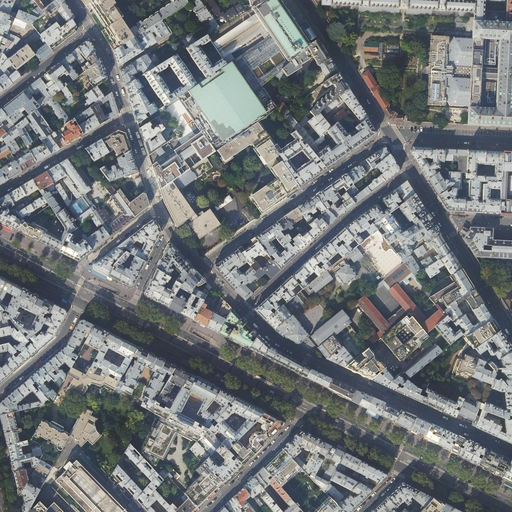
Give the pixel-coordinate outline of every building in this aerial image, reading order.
[(2,0),(1,4),(0,6),(0,11),(29,24),(30,24),(31,23),(44,13),(42,10),(38,6),(31,11),(33,13),(32,15),(19,10),(18,14),(11,12),(15,0),(2,0)] [(39,0),(33,0),(38,6),(42,10),(45,8),(39,0)] [(81,0),(86,6),(90,3),(92,6),(93,9),(92,10),(95,13),(99,20),(105,29),(101,31),(103,34),(112,48),(113,51),(123,45),(125,43),(135,37),(149,29),(161,21),(164,19),(172,14),(166,6),(142,23),(140,21),(136,23),(138,25),(135,27),(135,26),(129,30),(121,18),(123,17),(114,5),(116,4),(113,0),(81,0)] [(159,0),(161,1),(162,0),(169,0),(172,3),(166,6),(172,14),(190,3),(187,0),(159,0)] [(281,1),(279,0),(267,0),(251,9),(270,36),(227,64),(226,63),(226,64),(206,77),(196,84),(181,95),(193,114),(190,116),(189,117),(189,119),(190,120),(191,120),(192,120),(194,119),(202,131),(215,151),(217,150),(255,123),(277,108),(275,105),(261,86),(265,83),(275,75),(281,69),(318,39),(314,33),(312,29),(304,35),(290,16),(281,1)] [(219,27),(215,21),(199,0),(194,0),(190,3),(193,8),(193,9),(201,22),(209,17),(210,18),(208,19),(214,27),(202,34),(204,37),(207,35),(219,27)] [(248,0),(250,5),(242,7),(240,4),(225,12),(226,13),(223,15),(222,12),(220,14),(217,11),(218,10),(211,0),(199,0),(215,21),(222,17),(226,24),(251,9),(267,0),(248,0)] [(489,0),(501,1),(501,0),(506,0),(314,0),(317,5),(321,5),(332,6),(332,5),(361,6),(361,7),(369,7),(398,8),(398,9),(408,9),(437,10),(437,11),(445,11),(474,12),(474,17),(468,17),(468,21),(466,21),(466,17),(359,12),(358,30),(432,34),(432,38),(431,38),(431,41),(432,41),(431,50),(430,50),(430,52),(431,52),(431,61),(430,61),(430,63),(431,63),(430,70),(430,72),(429,72),(429,75),(430,75),(430,83),(429,83),(428,86),(430,86),(429,95),(428,95),(428,97),(429,97),(429,104),(432,104),(432,105),(433,105),(433,104),(441,105),(441,106),(441,105),(445,105),(446,100),(447,100),(450,104),(449,105),(450,105),(451,105),(456,105),(456,106),(457,106),(457,105),(462,105),(462,106),(463,106),(464,106),(469,106),(469,107),(468,124),(511,126),(511,0),(506,0),(506,12),(484,11),(484,0),(489,0)] [(50,14),(59,7),(54,1),(53,1),(45,8),(42,10),(44,13),(47,11),(50,14)] [(70,10),(65,2),(59,7),(50,14),(61,28),(72,20),(75,18),(75,17),(70,10)] [(29,24),(0,11),(0,36),(13,41),(8,48),(4,54),(5,56),(14,43),(16,45),(20,39),(17,37),(8,33),(12,22),(13,22),(13,24),(20,27),(20,28),(23,29),(23,28),(25,28),(27,29),(29,24)] [(61,28),(50,14),(47,11),(44,13),(31,23),(35,29),(36,30),(52,51),(61,44),(76,32),(74,29),(77,27),(75,25),(72,20),(61,28)] [(161,21),(149,29),(152,33),(153,32),(155,32),(157,35),(156,37),(155,38),(158,42),(167,36),(173,33),(166,22),(163,23),(161,21)] [(155,38),(152,33),(149,29),(135,37),(143,51),(158,42),(155,38)] [(186,48),(204,37),(202,34),(199,29),(182,39),(185,45),(182,47),(183,50),(186,48)] [(52,51),(36,30),(23,41),(27,44),(8,59),(20,75),(23,74),(19,68),(27,62),(36,55),(40,61),(46,57),(53,51),(52,51)] [(207,35),(204,37),(186,48),(206,77),(226,64),(223,59),(216,63),(217,64),(214,65),(215,66),(213,67),(212,67),(212,66),(199,47),(198,46),(198,45),(200,44),(201,46),(203,44),(204,45),(210,40),(207,35)] [(0,44),(1,45),(1,44),(0,43),(1,40),(6,42),(4,46),(8,48),(13,41),(0,36),(0,44)] [(143,51),(135,37),(125,43),(128,48),(125,49),(123,45),(113,51),(116,58),(119,66),(143,51)] [(85,60),(79,53),(80,52),(86,59),(96,52),(97,51),(93,45),(89,39),(79,47),(71,53),(76,59),(80,65),(82,63),(85,60)] [(294,86),(296,84),(297,87),(296,88),(298,91),(307,84),(302,76),(319,66),(330,58),(323,47),(318,39),(281,69),(287,76),(288,78),(294,86)] [(378,52),(378,44),(365,43),(364,51),(378,52)] [(398,60),(398,54),(384,53),(384,43),(380,43),(379,53),(364,52),(364,58),(398,60)] [(1,45),(0,44),(0,48),(2,49),(1,53),(3,54),(4,54),(8,48),(4,46),(1,45)] [(398,53),(399,45),(385,44),(385,52),(398,53)] [(97,54),(96,52),(86,59),(88,62),(84,65),(82,63),(80,65),(84,71),(86,70),(101,59),(100,58),(99,57),(100,57),(99,55),(98,54),(97,54)] [(76,59),(71,53),(65,58),(59,62),(67,72),(68,73),(73,80),(78,76),(69,64),(76,59)] [(196,84),(176,54),(155,68),(144,75),(165,105),(181,95),(196,84)] [(141,71),(144,75),(155,68),(146,55),(144,56),(135,62),(120,71),(121,74),(123,80),(125,86),(136,79),(134,75),(141,71)] [(334,64),(330,58),(319,66),(327,77),(338,70),(334,64)] [(8,59),(2,66),(0,68),(12,84),(16,80),(21,77),(20,75),(8,59)] [(86,85),(90,91),(97,86),(107,79),(106,74),(103,65),(101,59),(86,70),(89,74),(88,75),(92,81),(86,85)] [(60,77),(67,72),(59,62),(53,68),(47,72),(60,90),(65,87),(59,79),(58,79),(58,80),(57,79),(57,77),(58,77),(59,77),(60,77)] [(0,85),(4,90),(8,87),(12,84),(0,68),(0,85)] [(281,69),(275,75),(281,83),(288,78),(287,76),(281,69)] [(391,121),(407,122),(408,116),(397,115),(396,115),(396,113),(394,112),(392,112),(391,111),(388,107),(389,105),(381,91),(378,87),(368,71),(361,75),(389,120),(391,121)] [(48,82),(45,85),(54,95),(56,93),(55,91),(57,90),(58,92),(60,90),(47,72),(44,75),(43,75),(48,82)] [(339,96),(349,88),(345,81),(339,73),(328,79),(321,85),(322,86),(323,85),(324,87),(326,88),(330,86),(334,91),(333,92),(331,91),(330,91),(330,92),(328,95),(327,95),(326,95),(324,99),(322,98),(321,98),(321,99),(319,103),(318,102),(317,102),(317,103),(315,106),(312,108),(312,109),(310,111),(314,117),(319,113),(322,110),(338,97),(339,96)] [(31,85),(26,89),(40,106),(54,95),(45,85),(40,78),(37,80),(31,85)] [(136,79),(125,86),(128,93),(135,115),(138,123),(138,124),(158,110),(153,103),(150,105),(140,89),(142,87),(137,79),(136,79)] [(286,90),(279,95),(278,94),(275,96),(272,92),(273,91),(274,90),(273,89),(272,89),(270,90),(265,83),(261,86),(275,105),(281,100),(282,101),(283,100),(284,102),(291,97),(296,93),(293,89),(289,93),(286,90)] [(66,86),(65,87),(60,90),(64,94),(62,95),(64,97),(65,96),(68,99),(64,102),(62,102),(61,103),(62,105),(63,104),(65,104),(66,105),(66,104),(68,106),(76,100),(66,86)] [(97,102),(104,97),(103,95),(99,89),(97,86),(90,91),(85,94),(88,99),(85,101),(87,102),(79,108),(80,110),(81,109),(82,109),(93,101),(95,103),(97,102)] [(353,95),(349,88),(339,96),(352,111),(359,105),(353,95)] [(25,118),(40,106),(26,89),(13,99),(1,108),(15,126),(25,118)] [(112,92),(104,97),(97,102),(99,106),(108,100),(113,113),(105,115),(103,111),(102,111),(107,121),(119,114),(116,103),(115,103),(112,92)] [(54,95),(40,106),(25,118),(27,121),(29,119),(32,123),(30,124),(32,127),(40,139),(42,140),(53,132),(55,131),(56,131),(55,129),(55,130),(51,125),(49,127),(41,115),(43,114),(40,109),(42,108),(44,110),(50,106),(64,125),(65,124),(70,121),(53,96),(54,95)] [(342,101),(338,97),(322,110),(326,114),(342,101)] [(295,131),(296,132),(300,128),(296,124),(289,115),(293,112),(290,105),(286,108),(282,101),(281,100),(275,105),(277,108),(285,118),(295,131)] [(97,102),(95,103),(74,118),(75,120),(78,125),(84,135),(92,130),(103,123),(107,121),(102,111),(99,106),(97,102)] [(363,111),(359,105),(352,111),(360,121),(357,123),(358,125),(360,124),(361,123),(367,118),(363,111)] [(15,126),(1,108),(0,109),(0,125),(6,133),(15,126)] [(336,123),(338,122),(350,112),(348,110),(345,113),(342,110),(332,118),(336,123)] [(331,127),(319,113),(314,117),(310,120),(307,122),(320,137),(325,132),(327,131),(331,127)] [(307,122),(310,120),(306,115),(304,117),(303,116),(297,121),(298,122),(296,124),(300,128),(302,127),(307,122)] [(43,159),(51,154),(43,143),(42,140),(40,139),(39,140),(42,144),(34,148),(31,143),(33,142),(24,127),(25,126),(28,130),(32,127),(30,124),(27,121),(25,118),(15,126),(21,137),(28,147),(37,163),(43,159)] [(73,122),(75,120),(74,118),(70,121),(65,124),(68,130),(64,132),(64,133),(62,134),(63,137),(62,138),(63,140),(66,145),(73,141),(84,135),(78,125),(76,126),(73,122)] [(372,124),(367,118),(361,123),(363,126),(361,127),(360,124),(358,125),(355,128),(358,133),(352,137),(349,133),(348,134),(338,122),(336,123),(331,127),(327,131),(337,145),(343,141),(350,152),(364,143),(375,135),(376,131),(372,124)] [(150,121),(140,129),(141,133),(142,136),(144,143),(161,131),(165,129),(161,123),(152,129),(151,129),(151,128),(151,127),(151,126),(153,125),(150,121)] [(263,133),(255,123),(217,150),(225,162),(235,155),(233,154),(251,142),(266,164),(268,163),(279,179),(253,197),(262,212),(265,210),(266,211),(272,206),(290,194),(299,188),(294,180),(293,178),(281,161),(277,156),(271,148),(275,145),(265,132),(263,133)] [(21,137),(15,126),(6,133),(2,137),(4,140),(6,144),(13,138),(15,137),(17,140),(21,137)] [(302,127),(300,128),(296,132),(302,139),(306,144),(308,146),(314,141),(302,127)] [(111,134),(102,140),(109,152),(114,160),(116,159),(131,150),(129,144),(126,133),(118,130),(111,134)] [(53,132),(42,140),(43,143),(51,154),(55,152),(66,145),(63,140),(60,141),(58,137),(58,136),(55,131),(53,132)] [(168,141),(161,131),(144,143),(145,146),(149,155),(168,141)] [(210,154),(215,151),(202,131),(174,150),(177,154),(160,166),(157,162),(152,165),(155,176),(160,189),(206,157),(210,154)] [(294,180),(299,188),(313,178),(314,177),(326,169),(321,163),(320,161),(316,164),(315,162),(319,160),(308,146),(306,144),(304,145),(300,140),(302,139),(296,132),(295,131),(291,134),(295,139),(280,149),(276,144),(275,145),(271,148),(277,156),(279,155),(283,160),(281,161),(293,178),(296,176),(297,177),(294,180)] [(327,134),(325,132),(320,137),(314,141),(308,146),(319,160),(322,158),(323,161),(321,163),(326,169),(331,165),(350,152),(343,141),(337,145),(331,149),(328,145),(319,151),(316,147),(325,141),(324,139),(324,136),(327,134)] [(13,138),(6,144),(6,145),(10,152),(14,158),(15,157),(20,154),(18,150),(20,149),(13,138)] [(94,161),(109,152),(102,140),(101,139),(96,142),(94,143),(85,148),(88,153),(91,151),(93,155),(91,156),(94,161)] [(0,184),(1,184),(9,179),(0,164),(0,158),(2,157),(10,152),(6,145),(0,148),(0,184)] [(385,146),(376,152),(382,161),(390,154),(388,151),(385,146)] [(37,163),(28,147),(24,150),(22,153),(23,154),(20,155),(22,157),(17,160),(16,158),(15,158),(15,157),(14,158),(15,159),(22,171),(29,168),(37,163)] [(419,167),(427,162),(425,160),(423,159),(424,157),(426,158),(430,158),(430,148),(423,147),(413,147),(410,152),(412,157),(414,160),(419,167)] [(85,148),(75,154),(77,159),(88,153),(85,148)] [(437,148),(430,148),(430,158),(430,160),(432,162),(439,168),(443,171),(443,160),(444,148),(437,148)] [(466,170),(467,149),(461,149),(449,148),(444,148),(443,160),(458,161),(457,172),(466,172),(466,170)] [(475,150),(467,149),(466,170),(468,170),(468,174),(466,174),(466,179),(468,179),(468,180),(483,181),(483,176),(476,175),(476,164),(484,164),(485,150),(475,150)] [(135,161),(131,150),(116,159),(119,167),(115,168),(115,167),(115,166),(114,166),(113,166),(112,166),(111,167),(111,168),(112,169),(108,171),(105,166),(100,169),(107,179),(109,182),(139,172),(135,161)] [(494,151),(485,150),(484,164),(491,164),(494,164),(494,177),(483,176),(483,181),(487,181),(497,182),(498,179),(501,179),(502,151),(494,151)] [(511,151),(502,151),(501,179),(500,182),(499,214),(511,214),(511,151)] [(372,169),(376,166),(382,161),(376,152),(372,156),(366,160),(372,169)] [(393,159),(390,154),(382,161),(376,166),(382,174),(396,163),(393,159)] [(7,165),(2,157),(0,158),(0,164),(9,179),(14,176),(22,171),(15,159),(11,161),(11,162),(7,165)] [(206,157),(160,189),(165,204),(166,207),(174,222),(177,227),(195,214),(178,189),(181,187),(182,189),(206,172),(207,173),(214,168),(206,157)] [(58,164),(81,196),(82,197),(69,206),(77,218),(76,219),(77,221),(81,226),(91,218),(95,215),(102,225),(103,227),(110,236),(122,227),(122,226),(135,217),(115,190),(109,182),(107,179),(102,183),(101,184),(102,186),(104,184),(111,195),(110,196),(110,197),(111,199),(112,198),(123,214),(109,225),(95,205),(92,207),(90,205),(92,203),(87,197),(85,193),(90,190),(69,158),(58,164)] [(373,169),(372,169),(366,160),(357,166),(346,174),(353,184),(345,191),(342,193),(343,195),(346,192),(351,199),(361,191),(357,186),(356,187),(354,184),(373,169)] [(427,162),(419,167),(425,178),(427,179),(437,173),(435,169),(436,169),(437,170),(438,170),(439,168),(432,162),(429,164),(427,162)] [(399,168),(396,163),(382,174),(381,175),(385,181),(392,176),(400,170),(399,168)] [(64,201),(68,206),(76,200),(71,194),(67,197),(65,192),(65,191),(66,191),(65,190),(64,190),(59,184),(58,185),(56,182),(64,177),(64,178),(64,179),(64,180),(77,199),(81,196),(58,164),(52,168),(51,168),(46,171),(54,183),(64,201)] [(39,176),(33,179),(40,191),(41,193),(43,196),(47,203),(56,215),(65,208),(68,206),(64,201),(59,205),(50,192),(46,194),(46,193),(47,193),(47,192),(46,192),(46,191),(45,191),(44,192),(43,189),(54,183),(46,171),(39,176)] [(439,171),(437,173),(427,179),(430,185),(437,196),(449,188),(447,186),(450,184),(447,179),(446,179),(445,180),(444,180),(444,181),(440,174),(444,171),(443,171),(439,171)] [(466,174),(466,172),(457,172),(454,172),(448,171),(447,179),(450,184),(452,187),(451,187),(450,188),(457,188),(460,188),(465,189),(465,187),(460,187),(461,174),(466,174)] [(343,187),(345,191),(353,184),(346,174),(321,191),(315,195),(326,210),(327,209),(330,206),(326,201),(328,199),(329,201),(330,200),(332,203),(333,204),(333,203),(338,200),(340,197),(336,191),(343,187)] [(380,185),(385,181),(381,175),(375,179),(374,179),(372,181),(372,183),(366,187),(371,192),(380,185)] [(135,179),(137,188),(143,185),(140,177),(135,179)] [(27,183),(20,187),(29,202),(32,200),(33,197),(30,194),(37,190),(39,194),(41,193),(40,191),(33,179),(27,183)] [(483,181),(468,180),(465,180),(465,182),(469,182),(468,196),(469,196),(470,197),(470,200),(465,199),(464,212),(474,212),(481,213),(482,201),(478,201),(477,199),(478,199),(478,198),(478,197),(477,196),(478,196),(479,196),(480,183),(483,183),(483,181)] [(400,186),(394,190),(398,196),(400,195),(404,202),(415,194),(412,189),(407,181),(402,184),(400,186)] [(484,184),(484,185),(483,185),(482,201),(481,213),(491,213),(499,214),(500,182),(497,182),(487,181),(487,184),(486,184),(485,184),(484,184)] [(37,214),(35,211),(30,204),(29,202),(20,187),(14,191),(8,194),(14,205),(25,222),(28,220),(30,219),(28,216),(30,215),(31,218),(37,214)] [(360,201),(371,192),(366,187),(361,191),(351,199),(355,204),(360,201)] [(118,188),(115,190),(135,217),(142,211),(150,205),(147,198),(145,190),(142,190),(141,191),(143,193),(129,203),(118,188)] [(457,195),(457,188),(450,188),(449,188),(437,196),(442,203),(443,205),(446,211),(452,211),(457,212),(464,212),(465,199),(465,198),(459,198),(457,199),(455,196),(457,195)] [(398,196),(394,190),(389,194),(383,199),(383,201),(388,208),(385,210),(388,214),(389,213),(398,207),(395,202),(396,202),(397,202),(398,203),(399,202),(400,202),(400,201),(398,196)] [(355,204),(351,199),(346,192),(343,195),(342,196),(344,199),(342,201),(342,202),(344,203),(342,205),(346,211),(349,209),(355,204)] [(3,197),(0,199),(0,207),(3,212),(14,205),(8,194),(5,196),(3,197)] [(422,204),(415,194),(404,202),(398,207),(409,222),(410,221),(416,217),(418,216),(425,210),(422,204)] [(216,210),(233,201),(230,195),(213,204),(216,210)] [(305,202),(297,207),(304,217),(309,224),(314,220),(312,217),(311,217),(310,215),(308,215),(308,214),(309,214),(311,212),(312,213),(313,214),(315,212),(316,211),(315,210),(317,209),(318,209),(322,214),(322,213),(324,211),(326,210),(315,195),(305,202)] [(35,211),(47,203),(43,196),(40,198),(40,197),(33,202),(30,204),(35,211)] [(338,200),(333,203),(333,204),(330,206),(327,209),(336,218),(341,215),(346,211),(342,205),(338,200)] [(375,205),(365,212),(370,219),(370,220),(373,218),(375,220),(372,224),(373,225),(388,214),(385,210),(383,212),(378,205),(375,204),(375,205)] [(25,222),(14,205),(3,212),(0,217),(0,221),(6,224),(12,227),(15,229),(25,222)] [(291,225),(304,217),(297,207),(286,215),(276,222),(284,233),(286,235),(290,241),(292,239),(298,234),(291,225)] [(48,230),(38,241),(49,246),(60,252),(68,235),(77,229),(81,226),(77,221),(74,223),(74,221),(74,219),(73,218),(72,218),(71,218),(65,208),(56,215),(56,216),(59,220),(65,228),(65,230),(61,238),(48,232),(48,230)] [(189,223),(199,239),(221,225),(210,209),(189,223)] [(336,218),(327,209),(326,210),(324,211),(326,213),(326,214),(324,215),(323,214),(322,213),(322,214),(321,214),(319,216),(321,218),(327,226),(332,222),(336,218)] [(429,216),(425,210),(418,216),(420,219),(418,220),(416,217),(410,221),(410,222),(412,221),(414,224),(404,230),(404,231),(405,232),(404,233),(403,232),(402,232),(400,229),(385,240),(389,244),(396,240),(397,241),(401,247),(400,247),(400,248),(401,251),(396,253),(401,259),(440,234),(437,229),(429,216)] [(366,221),(370,219),(365,212),(360,216),(354,220),(362,231),(364,230),(366,230),(370,235),(377,230),(376,229),(373,225),(372,224),(369,225),(366,221)] [(400,229),(389,213),(388,214),(373,225),(376,229),(381,225),(387,232),(382,236),(385,240),(400,229)] [(100,227),(102,225),(95,215),(91,218),(97,227),(99,226),(100,227)] [(316,218),(314,220),(309,224),(309,225),(312,228),(307,233),(313,239),(322,231),(327,226),(321,218),(318,221),(316,218)] [(144,226),(129,237),(134,242),(136,241),(139,242),(138,243),(140,244),(142,241),(144,242),(142,248),(140,248),(139,249),(131,245),(128,249),(130,251),(129,253),(146,262),(155,245),(159,237),(162,231),(158,224),(155,220),(152,219),(144,226)] [(48,230),(28,220),(25,222),(15,229),(26,234),(31,237),(36,239),(38,241),(48,230)] [(349,224),(344,228),(359,245),(363,241),(359,236),(357,236),(357,235),(359,233),(362,231),(354,220),(349,224)] [(6,224),(0,221),(0,226),(10,232),(12,227),(6,224)] [(282,234),(284,233),(276,222),(272,225),(254,237),(269,256),(277,250),(270,241),(275,238),(279,243),(282,247),(290,241),(286,235),(284,236),(282,234)] [(85,232),(81,226),(77,229),(79,232),(80,233),(81,235),(82,237),(92,250),(101,243),(110,236),(103,227),(96,232),(95,231),(91,234),(92,235),(87,239),(87,237),(85,234),(85,232)] [(511,229),(501,229),(475,227),(463,227),(461,230),(460,232),(463,238),(465,241),(475,257),(476,257),(511,258),(511,229)] [(340,232),(334,237),(339,241),(341,244),(349,252),(356,247),(357,246),(359,245),(344,228),(340,232)] [(77,233),(79,232),(77,229),(68,235),(60,252),(69,256),(78,261),(84,257),(92,250),(82,237),(81,238),(82,240),(78,243),(78,245),(77,244),(77,243),(72,241),(74,236),(76,234),(76,235),(78,234),(77,233)] [(304,229),(298,234),(292,239),(294,242),(293,243),(300,251),(305,247),(313,239),(307,233),(304,229)] [(359,245),(357,246),(385,279),(404,263),(401,259),(396,253),(389,244),(385,240),(382,236),(377,230),(370,235),(363,241),(359,245)] [(31,237),(26,234),(24,238),(34,243),(36,239),(31,237)] [(440,234),(401,259),(404,263),(414,275),(421,271),(425,269),(451,252),(449,248),(446,243),(443,238),(441,236),(440,234)] [(134,242),(129,237),(127,239),(116,248),(125,252),(126,251),(128,249),(131,245),(134,242)] [(241,246),(237,249),(249,264),(255,272),(260,267),(256,261),(255,261),(254,258),(259,254),(263,256),(267,262),(271,259),(269,256),(254,237),(251,240),(254,244),(246,249),(244,251),(241,246)] [(336,244),(339,241),(334,237),(329,241),(323,247),(332,257),(338,252),(342,257),(349,252),(341,244),(338,247),(336,245),(337,245),(337,244),(336,244)] [(293,243),(290,241),(282,247),(285,250),(280,254),(277,250),(269,256),(271,259),(280,269),(289,261),(300,251),(293,243)] [(162,257),(156,269),(170,277),(170,276),(169,276),(173,269),(171,268),(170,267),(172,263),(181,272),(176,280),(181,284),(183,281),(185,278),(192,266),(181,255),(171,244),(170,244),(169,244),(169,245),(162,257)] [(364,256),(356,247),(349,252),(342,257),(332,266),(325,271),(318,276),(309,283),(304,288),(309,294),(314,290),(316,292),(333,279),(330,275),(335,271),(346,263),(346,262),(351,258),(354,263),(364,256)] [(318,252),(312,257),(318,263),(320,261),(323,264),(321,267),(322,268),(325,271),(332,266),(328,261),(332,257),(323,247),(320,250),(318,252)] [(93,265),(94,269),(97,271),(105,274),(108,276),(125,252),(116,248),(110,252),(106,255),(93,265)] [(247,266),(249,264),(237,249),(225,258),(215,264),(215,265),(214,266),(214,267),(214,268),(214,269),(218,273),(224,278),(231,272),(229,270),(231,268),(233,270),(236,267),(237,269),(238,269),(240,267),(245,264),(247,266)] [(146,262),(129,253),(126,251),(125,252),(108,276),(123,284),(130,287),(133,286),(139,275),(146,262)] [(451,252),(425,269),(430,277),(438,272),(437,270),(437,268),(444,264),(451,275),(462,268),(456,259),(451,252)] [(318,263),(312,257),(308,260),(302,266),(309,275),(311,276),(313,274),(312,272),(314,271),(318,276),(325,271),(322,268),(320,269),(316,265),(318,263)] [(280,269),(271,259),(267,262),(265,264),(267,267),(266,268),(265,267),(264,267),(262,269),(261,267),(260,267),(255,272),(253,274),(257,278),(258,279),(262,276),(264,274),(267,274),(270,278),(280,269)] [(335,271),(334,272),(345,285),(357,276),(347,263),(346,263),(335,271)] [(407,279),(413,274),(404,263),(385,279),(384,279),(391,288),(389,290),(403,307),(400,309),(386,322),(364,296),(356,302),(365,312),(381,330),(370,340),(373,344),(380,338),(406,316),(409,313),(411,316),(426,333),(434,326),(447,315),(446,314),(443,310),(442,309),(441,308),(439,310),(427,320),(419,310),(403,292),(398,286),(402,283),(405,285),(409,282),(407,279)] [(255,272),(249,264),(247,266),(248,267),(249,268),(243,273),(242,273),(238,269),(237,269),(236,267),(233,270),(231,272),(224,278),(229,284),(235,290),(253,274),(255,272)] [(192,266),(185,278),(187,279),(185,282),(183,281),(181,284),(179,287),(191,294),(204,300),(205,298),(209,291),(211,287),(208,283),(203,291),(198,289),(196,292),(194,292),(192,291),(195,285),(197,286),(201,285),(206,281),(196,271),(192,266)] [(305,279),(309,275),(302,266),(299,269),(291,276),(295,281),(298,278),(301,282),(299,284),(301,287),(303,289),(304,288),(309,283),(305,279)] [(467,278),(462,268),(451,275),(449,276),(452,281),(453,281),(454,281),(455,282),(454,283),(452,283),(451,284),(451,286),(451,287),(451,288),(451,289),(452,289),(451,290),(450,290),(450,289),(439,297),(441,300),(434,305),(436,310),(440,307),(441,308),(442,309),(446,307),(474,288),(467,278)] [(170,277),(156,269),(150,281),(144,292),(146,296),(157,301),(168,307),(179,287),(181,284),(176,280),(170,277)] [(253,281),(257,278),(253,274),(235,290),(237,293),(239,294),(245,300),(253,293),(252,292),(246,285),(248,283),(250,283),(253,281)] [(291,276),(286,280),(280,286),(284,290),(285,291),(292,298),(297,294),(293,289),(298,284),(295,281),(291,276)] [(263,285),(258,279),(257,278),(253,281),(260,287),(263,285)] [(22,288),(14,283),(7,280),(0,293),(0,305),(3,310),(9,313),(22,288)] [(282,292),(284,290),(280,286),(276,290),(265,299),(269,303),(271,301),(273,303),(271,305),(273,307),(276,311),(281,307),(277,302),(282,297),(286,302),(288,301),(292,298),(285,291),(283,292),(284,293),(283,293),(282,292)] [(191,294),(179,287),(168,307),(174,310),(180,313),(191,294)] [(24,288),(22,288),(9,313),(8,316),(10,319),(14,325),(18,330),(20,331),(23,324),(24,323),(23,322),(22,322),(21,321),(17,319),(20,313),(18,312),(19,310),(18,310),(20,307),(30,312),(38,296),(24,288)] [(455,321),(463,316),(458,308),(456,306),(457,304),(465,299),(468,303),(466,304),(468,308),(470,307),(472,310),(483,303),(478,294),(474,288),(446,307),(447,308),(443,310),(446,314),(448,313),(450,315),(450,314),(450,315),(448,317),(450,319),(452,321),(454,319),(455,321)] [(300,291),(297,294),(292,298),(288,301),(297,311),(308,301),(300,291)] [(188,317),(193,320),(204,300),(191,294),(180,313),(188,317)] [(47,300),(38,296),(30,312),(37,315),(31,327),(30,326),(29,326),(27,326),(23,324),(20,331),(27,340),(40,329),(43,323),(47,317),(49,312),(53,303),(47,300)] [(205,298),(204,300),(193,320),(199,323),(206,326),(213,312),(205,308),(209,300),(205,298)] [(271,305),(269,303),(265,299),(261,303),(254,309),(261,316),(265,320),(273,313),(270,310),(273,307),(271,305)] [(214,310),(213,312),(206,326),(211,329),(219,333),(231,308),(226,302),(225,301),(218,313),(218,311),(216,310),(214,310)] [(54,304),(53,303),(49,312),(51,313),(51,314),(52,315),(50,318),(47,317),(43,323),(47,325),(46,327),(48,328),(46,332),(54,336),(59,326),(67,313),(65,310),(59,307),(54,304)] [(473,325),(471,325),(465,315),(463,316),(455,321),(453,322),(456,325),(458,324),(460,326),(462,329),(464,331),(462,333),(465,336),(479,328),(493,319),(488,310),(483,303),(472,310),(479,322),(476,323),(473,325)] [(284,304),(281,307),(276,311),(273,313),(265,320),(270,325),(275,329),(292,315),(288,311),(289,310),(284,304)] [(236,312),(231,308),(219,333),(224,335),(227,337),(233,329),(231,328),(231,329),(229,329),(228,330),(225,329),(226,327),(227,327),(228,327),(228,325),(229,323),(235,326),(241,317),(236,312)] [(342,309),(309,335),(316,344),(319,346),(317,347),(326,359),(342,346),(350,340),(357,334),(349,324),(351,322),(348,319),(349,319),(342,309)] [(8,316),(4,311),(0,311),(0,328),(8,326),(7,320),(10,319),(8,316)] [(285,328),(296,319),(292,315),(275,329),(279,333),(283,336),(288,331),(285,328)] [(448,317),(447,315),(434,326),(449,344),(462,333),(459,329),(454,333),(446,323),(450,319),(448,317)] [(74,328),(75,329),(80,320),(84,319),(89,321),(95,325),(96,322),(85,316),(84,316),(82,316),(81,317),(80,318),(74,328)] [(408,319),(406,316),(380,338),(400,361),(428,337),(426,334),(426,333),(411,316),(408,319)] [(241,317),(235,326),(233,329),(227,337),(236,341),(249,348),(258,334),(247,323),(241,317)] [(89,321),(84,319),(80,320),(75,329),(68,341),(66,345),(74,349),(76,345),(78,345),(79,345),(86,333),(87,333),(85,337),(83,341),(85,342),(95,325),(89,321)] [(285,328),(288,331),(283,336),(305,348),(310,351),(316,346),(315,345),(308,336),(309,335),(296,319),(285,328)] [(497,324),(493,319),(479,328),(465,336),(464,336),(468,342),(469,342),(471,345),(472,344),(474,348),(500,330),(497,324)] [(101,328),(95,325),(85,342),(85,343),(92,347),(100,351),(109,332),(101,328)] [(10,326),(8,326),(0,328),(0,336),(11,334),(13,328),(10,328),(10,326)] [(17,331),(13,328),(11,334),(11,335),(14,339),(20,342),(20,343),(17,346),(16,345),(14,344),(12,347),(16,352),(18,354),(24,361),(29,358),(37,351),(27,340),(20,331),(18,330),(17,331)] [(46,332),(40,329),(27,340),(37,351),(43,346),(43,345),(54,336),(46,332)] [(479,354),(487,349),(490,355),(493,355),(495,354),(498,359),(503,356),(501,352),(503,351),(505,354),(511,349),(511,348),(506,339),(500,330),(474,348),(479,354)] [(122,339),(109,332),(100,351),(91,366),(91,367),(96,369),(97,366),(102,369),(102,370),(101,372),(104,374),(111,363),(104,359),(103,357),(108,347),(110,348),(109,349),(109,351),(111,352),(113,351),(113,350),(117,352),(124,339),(122,339)] [(264,340),(258,334),(249,348),(251,349),(253,350),(264,356),(269,346),(264,340)] [(365,344),(357,334),(350,340),(362,354),(369,348),(365,344)] [(309,335),(308,336),(315,345),(316,344),(309,335)] [(125,340),(124,339),(117,352),(120,354),(120,355),(120,356),(119,357),(122,359),(123,357),(124,357),(124,356),(125,357),(120,367),(118,367),(111,363),(104,374),(107,376),(108,374),(111,374),(115,376),(113,379),(118,382),(121,378),(133,356),(138,347),(125,340)] [(7,349),(9,343),(4,344),(0,345),(0,352),(6,351),(7,349)] [(12,347),(9,343),(7,349),(12,355),(8,358),(8,359),(7,359),(7,360),(7,362),(5,363),(13,372),(16,368),(24,361),(18,354),(17,355),(15,352),(16,352),(12,347)] [(436,344),(403,371),(410,378),(412,376),(442,351),(436,344)] [(73,352),(74,349),(66,345),(60,350),(54,356),(62,365),(64,363),(65,362),(71,368),(74,362),(78,355),(73,352)] [(269,346),(264,356),(298,373),(306,377),(310,368),(301,363),(288,356),(282,353),(275,349),(269,346)] [(326,359),(338,365),(344,367),(354,360),(355,359),(354,358),(352,359),(342,346),(326,359)] [(121,378),(118,382),(116,387),(123,390),(120,395),(149,410),(155,401),(157,397),(155,396),(160,384),(162,385),(163,382),(164,381),(162,380),(166,372),(168,373),(167,374),(170,375),(175,366),(168,362),(155,355),(143,349),(138,347),(133,356),(135,357),(136,357),(138,358),(137,360),(136,359),(136,361),(134,360),(134,361),(134,362),(133,365),(131,365),(130,365),(129,368),(130,369),(124,380),(121,378)] [(369,347),(369,348),(362,354),(364,357),(364,359),(359,363),(354,360),(344,367),(351,370),(356,372),(358,373),(360,374),(367,377),(371,379),(376,375),(379,372),(380,372),(381,371),(385,367),(381,362),(377,360),(374,356),(373,352),(369,347)] [(479,354),(474,348),(466,355),(464,354),(462,359),(459,358),(451,377),(469,385),(471,376),(472,375),(478,359),(480,355),(479,354)] [(511,349),(505,354),(503,356),(498,359),(500,362),(501,361),(501,362),(501,364),(500,365),(500,372),(502,372),(502,373),(506,377),(502,381),(507,387),(511,384),(511,349)] [(264,356),(253,350),(251,354),(262,360),(264,356)] [(62,365),(54,356),(48,361),(41,366),(52,378),(60,387),(67,375),(61,367),(59,367),(60,366),(60,367),(62,366),(62,365)] [(481,360),(478,359),(472,375),(471,376),(479,379),(492,384),(494,379),(496,374),(494,372),(493,370),(491,372),(483,369),(483,367),(486,362),(483,359),(481,360)] [(488,364),(493,370),(494,372),(496,370),(496,367),(491,361),(488,364)] [(77,368),(74,362),(71,368),(67,374),(74,378),(68,389),(81,396),(82,396),(84,394),(88,387),(87,385),(92,383),(100,386),(104,383),(114,389),(116,387),(118,382),(113,379),(107,376),(104,374),(101,372),(96,369),(91,367),(91,366),(90,366),(89,366),(88,366),(87,368),(81,369),(77,368)] [(0,382),(2,380),(7,376),(13,372),(5,363),(4,365),(3,364),(1,365),(2,366),(1,367),(0,367),(0,382)] [(35,372),(29,377),(48,398),(50,396),(53,400),(57,394),(53,389),(51,389),(50,390),(43,382),(47,379),(48,381),(52,378),(41,366),(36,371),(35,372)] [(170,375),(160,392),(157,397),(155,401),(158,403),(159,403),(161,401),(166,404),(165,406),(169,408),(174,399),(167,395),(166,395),(165,394),(166,392),(168,393),(169,393),(173,386),(175,387),(177,387),(177,385),(181,387),(190,373),(186,371),(175,366),(170,375)] [(394,378),(385,367),(381,371),(383,373),(381,375),(379,372),(376,375),(371,379),(381,384),(395,390),(405,381),(399,374),(394,378)] [(310,368),(306,377),(318,384),(327,388),(332,378),(329,377),(325,375),(310,368)] [(403,371),(399,374),(405,381),(409,378),(410,378),(403,371)] [(199,409),(203,411),(205,409),(213,399),(221,389),(215,386),(208,382),(190,373),(181,387),(174,399),(169,408),(165,406),(164,406),(163,408),(157,405),(158,403),(155,401),(149,410),(151,411),(150,413),(152,415),(153,416),(153,418),(141,442),(142,442),(138,449),(142,453),(141,456),(152,468),(159,455),(163,457),(164,454),(165,454),(168,450),(167,449),(169,446),(165,444),(168,436),(168,434),(190,444),(194,440),(197,441),(208,429),(208,428),(201,425),(194,421),(180,414),(191,392),(205,398),(199,409)] [(48,398),(29,377),(25,380),(16,388),(24,398),(26,396),(28,398),(30,396),(29,394),(32,391),(38,398),(39,400),(28,403),(30,408),(45,404),(44,403),(45,401),(48,398)] [(332,378),(327,388),(339,394),(350,400),(355,389),(344,384),(332,378)] [(412,379),(409,378),(405,381),(395,390),(398,392),(412,398),(420,402),(423,395),(425,392),(426,390),(427,387),(428,384),(424,382),(421,388),(417,387),(409,381),(412,379)] [(497,380),(494,379),(492,384),(489,391),(491,391),(492,389),(500,392),(504,392),(505,409),(501,409),(501,408),(487,403),(488,400),(486,399),(484,404),(482,409),(482,410),(500,417),(507,419),(508,419),(508,414),(511,414),(511,419),(511,418),(511,384),(507,387),(502,381),(500,378),(497,380)] [(436,391),(427,387),(426,390),(425,392),(423,395),(420,402),(426,405),(438,410),(443,412),(448,398),(443,396),(436,393),(436,391)] [(21,401),(24,398),(16,388),(12,392),(0,402),(0,414),(0,415),(14,412),(30,408),(28,403),(17,405),(17,404),(19,402),(20,403),(22,402),(21,401)] [(220,406),(214,412),(213,414),(213,415),(205,409),(203,411),(199,416),(205,420),(201,425),(208,428),(211,425),(212,424),(209,423),(213,418),(215,420),(236,397),(227,392),(221,389),(213,399),(220,405),(220,406)] [(359,391),(355,389),(350,400),(354,402),(359,404),(364,393),(359,391)] [(368,395),(364,393),(359,404),(362,406),(367,408),(372,396),(368,395)] [(453,400),(448,398),(443,412),(449,415),(450,415),(455,418),(457,413),(459,409),(456,408),(457,406),(459,407),(463,400),(464,398),(459,396),(460,394),(457,393),(453,400)] [(380,400),(372,396),(367,408),(374,412),(380,415),(386,402),(380,400)] [(243,400),(236,397),(215,420),(215,421),(217,423),(214,427),(211,425),(208,428),(208,429),(213,435),(218,430),(222,434),(229,426),(224,421),(224,420),(225,420),(231,413),(231,412),(232,412),(240,416),(251,404),(243,400)] [(475,405),(463,400),(459,407),(459,409),(457,413),(460,415),(463,416),(461,421),(464,422),(466,418),(473,421),(471,425),(475,427),(479,417),(475,415),(478,408),(482,409),(484,404),(476,401),(475,405)] [(393,406),(386,402),(380,415),(387,419),(394,422),(395,423),(401,410),(393,406)] [(237,440),(253,424),(265,412),(259,408),(255,407),(251,404),(240,416),(246,419),(248,419),(248,421),(246,420),(236,430),(236,432),(234,431),(229,426),(222,434),(226,438),(221,443),(228,449),(230,447),(233,444),(231,442),(234,439),(236,441),(237,440)] [(70,434),(70,435),(81,447),(87,439),(92,444),(101,434),(96,430),(95,428),(94,426),(94,424),(95,422),(97,419),(90,415),(92,412),(83,407),(78,416),(78,417),(78,418),(78,419),(70,434)] [(374,412),(367,408),(365,412),(378,419),(380,415),(374,412)] [(412,415),(401,410),(395,423),(401,426),(405,428),(409,430),(416,417),(412,415)] [(501,420),(500,417),(482,410),(479,417),(475,427),(485,431),(496,436),(499,430),(501,426),(501,420)] [(16,421),(14,412),(0,415),(1,417),(5,435),(7,445),(23,441),(21,432),(21,431),(22,431),(22,430),(22,429),(21,429),(21,428),(20,428),(18,420),(16,421)] [(274,416),(265,412),(253,424),(254,426),(258,421),(262,423),(262,424),(261,424),(261,425),(260,426),(261,428),(262,428),(263,429),(260,431),(255,431),(254,433),(253,433),(252,433),(251,434),(251,435),(250,437),(249,436),(247,438),(248,439),(248,443),(246,445),(247,446),(244,448),(242,446),(243,446),(237,440),(236,441),(233,444),(230,447),(236,453),(235,454),(236,455),(237,454),(239,455),(236,458),(243,465),(245,464),(248,461),(262,447),(273,436),(283,426),(283,421),(274,416)] [(425,420),(416,417),(409,430),(418,435),(423,437),(431,423),(425,420)] [(511,418),(511,419),(508,419),(507,419),(500,417),(501,420),(504,420),(505,430),(504,432),(499,430),(496,436),(506,441),(511,443),(511,418)] [(61,451),(70,435),(70,434),(63,431),(63,430),(63,428),(52,422),(51,423),(49,423),(43,419),(34,436),(37,438),(40,436),(57,446),(57,449),(61,451)] [(431,423),(423,437),(424,437),(428,440),(430,441),(436,444),(444,429),(437,426),(431,423)] [(204,448),(211,455),(210,456),(211,457),(213,457),(218,453),(224,459),(224,460),(224,461),(222,463),(221,464),(219,465),(218,465),(217,465),(216,465),(217,464),(212,459),(212,460),(209,457),(203,463),(204,463),(224,484),(241,467),(243,465),(236,458),(228,449),(221,443),(213,435),(208,429),(197,441),(190,449),(196,456),(203,449),(204,448)] [(450,451),(457,435),(450,432),(444,429),(436,444),(443,447),(450,451)] [(317,438),(301,430),(284,447),(282,448),(301,468),(307,475),(309,470),(324,442),(317,438)] [(461,437),(457,435),(450,451),(451,451),(453,453),(456,454),(459,448),(458,447),(459,447),(457,446),(457,444),(459,445),(460,444),(461,445),(464,438),(461,437)] [(464,438),(461,445),(459,448),(456,454),(470,461),(477,465),(486,448),(480,445),(474,443),(473,446),(472,445),(471,445),(472,442),(464,438)] [(21,446),(28,444),(31,444),(35,441),(32,439),(23,441),(7,445),(9,453),(11,462),(43,454),(46,448),(41,445),(32,448),(33,452),(31,453),(23,455),(21,446)] [(324,442),(309,470),(312,471),(309,476),(313,480),(324,491),(344,452),(333,446),(324,442)] [(155,471),(152,468),(141,456),(138,453),(136,455),(133,451),(135,449),(130,444),(124,453),(151,482),(142,491),(117,465),(114,470),(112,473),(115,476),(117,474),(123,481),(121,483),(124,486),(127,489),(129,487),(135,493),(133,495),(134,496),(137,499),(139,498),(143,502),(154,489),(167,475),(170,479),(172,477),(168,474),(165,471),(162,471),(159,475),(155,471)] [(265,465),(263,467),(270,475),(272,477),(281,487),(301,468),(282,448),(265,465)] [(491,450),(486,448),(477,465),(482,467),(497,475),(502,477),(511,459),(507,458),(491,450)] [(344,452),(324,491),(326,494),(328,492),(335,498),(333,500),(336,504),(340,500),(343,497),(340,494),(340,493),(333,486),(332,486),(330,484),(331,480),(351,490),(360,482),(338,471),(340,468),(344,471),(346,466),(354,470),(352,475),(358,478),(360,473),(362,474),(360,478),(361,479),(367,482),(369,481),(370,478),(379,483),(386,477),(385,473),(381,471),(362,461),(351,455),(345,452),(344,452)] [(39,460),(43,454),(11,462),(12,464),(14,472),(31,467),(30,466),(25,468),(24,463),(30,462),(30,461),(31,461),(32,467),(36,466),(39,460)] [(511,459),(502,477),(506,480),(511,482),(511,459)] [(52,467),(39,460),(36,466),(30,476),(33,477),(34,475),(36,475),(42,478),(42,479),(41,482),(44,483),(52,467)] [(55,480),(86,511),(127,511),(77,460),(72,464),(69,461),(63,467),(66,470),(60,475),(57,472),(55,475),(58,478),(55,480)] [(112,473),(114,470),(106,462),(101,468),(109,477),(110,477),(112,473)] [(224,484),(204,463),(197,470),(203,475),(184,493),(185,495),(197,507),(199,509),(203,505),(212,496),(219,489),(224,484)] [(30,476),(36,466),(32,467),(31,467),(14,472),(16,479),(18,487),(25,485),(27,482),(30,476)] [(266,486),(269,483),(289,506),(282,511),(303,511),(300,508),(294,502),(292,505),(290,503),(293,500),(289,496),(281,487),(272,477),(269,479),(267,477),(270,475),(263,467),(258,472),(257,473),(253,477),(281,510),(284,506),(266,486)] [(92,468),(89,471),(100,482),(103,479),(92,468)] [(121,483),(115,476),(112,473),(110,477),(109,477),(108,477),(114,484),(113,485),(116,487),(119,484),(123,488),(124,486),(121,483)] [(282,511),(281,510),(253,477),(249,481),(248,482),(243,487),(250,495),(252,498),(253,498),(264,511),(265,511),(267,511),(262,505),(263,504),(259,499),(255,498),(254,497),(261,490),(263,492),(260,494),(262,496),(261,496),(273,511),(282,511)] [(40,489),(27,482),(25,485),(20,494),(25,497),(25,499),(26,500),(27,501),(22,507),(23,511),(28,511),(36,496),(40,489)] [(360,482),(351,490),(357,494),(355,496),(354,496),(352,497),(350,495),(342,502),(340,500),(336,504),(344,511),(349,511),(354,508),(355,507),(372,489),(360,482)] [(388,495),(386,497),(396,507),(404,500),(405,501),(405,502),(407,505),(409,502),(419,490),(412,487),(405,483),(401,483),(388,495)] [(246,499),(250,495),(243,487),(242,488),(234,496),(242,506),(246,510),(246,511),(258,511),(251,503),(249,504),(246,499)] [(175,511),(167,503),(154,489),(143,502),(142,504),(148,511),(175,511)] [(289,496),(293,500),(294,502),(300,508),(306,502),(294,490),(289,496)] [(431,496),(419,490),(409,502),(415,507),(416,507),(419,503),(422,505),(415,511),(408,511),(404,508),(401,511),(420,511),(433,497),(431,496)] [(196,508),(197,507),(185,495),(181,497),(184,503),(178,509),(170,501),(167,503),(175,511),(190,511),(195,507),(196,508)] [(344,511),(336,504),(333,500),(328,495),(310,511),(344,511)] [(50,511),(36,496),(28,511),(64,511),(57,505),(50,511)] [(148,511),(142,504),(137,500),(137,499),(134,496),(132,502),(133,503),(132,505),(138,511),(139,510),(141,511),(148,511)] [(241,511),(239,508),(242,506),(234,496),(230,500),(225,504),(231,511),(246,511),(246,510),(243,511),(241,511)] [(397,511),(394,509),(396,507),(386,497),(385,498),(371,511),(370,511),(397,511)] [(438,500),(433,497),(420,511),(437,511),(445,503),(442,502),(438,500)] [(468,511),(464,510),(462,511),(461,511),(451,506),(445,503),(437,511),(468,511)]
